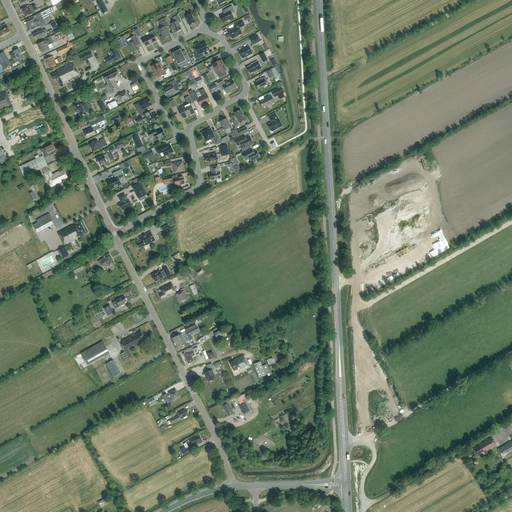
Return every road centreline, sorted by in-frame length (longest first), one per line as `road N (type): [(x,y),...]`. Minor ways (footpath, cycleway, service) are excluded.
road 1 (unclassified): [(336,0),(368,437)]
road 2 (primary): [(337,315),(319,0)]
road 3 (tertiary): [(231,486),(219,444),(114,234)]
road 4 (tertiary): [(114,234),(5,0)]
road 5 (unclassified): [(368,437),(511,352)]
road 6 (residential): [(190,131),(176,133),(141,66),(201,30)]
road 7 (residential): [(114,234),(201,186),(190,131)]
